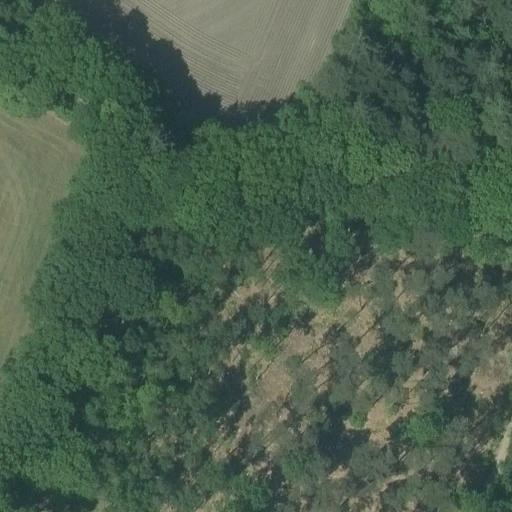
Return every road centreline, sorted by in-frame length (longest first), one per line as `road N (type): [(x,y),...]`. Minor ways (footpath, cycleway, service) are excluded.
road 1 (track): [(511,201),(340,190),(191,166),(104,119),(0,42)]
road 2 (track): [(466,511),(511,376)]
